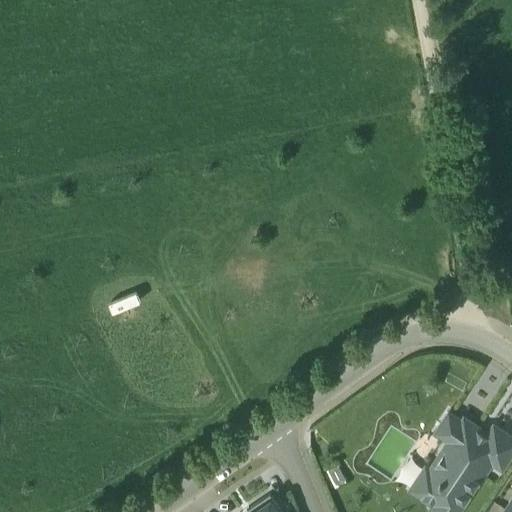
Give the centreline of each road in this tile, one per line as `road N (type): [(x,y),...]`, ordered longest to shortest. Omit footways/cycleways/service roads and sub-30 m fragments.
road 1 (track): [(468,332),(469,283),(417,0)]
road 2 (residential): [(511,359),(468,332),(421,333),(393,344),(276,428)]
road 3 (residential): [(276,428),(158,511)]
